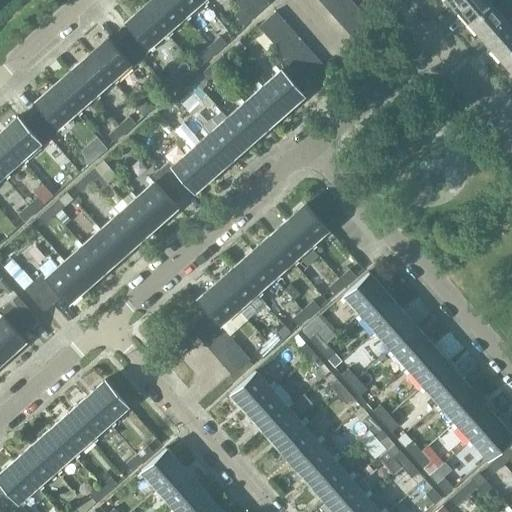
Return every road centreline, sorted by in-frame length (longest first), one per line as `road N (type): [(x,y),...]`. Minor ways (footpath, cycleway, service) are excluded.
road 1 (residential): [(511,380),(304,148)]
road 2 (residential): [(111,324),(304,148)]
road 3 (residential): [(111,324),(275,511)]
road 4 (residential): [(304,148),(430,35)]
road 5 (residential): [(0,424),(111,324)]
road 6 (residential): [(0,83),(95,0)]
road 7 (residential): [(511,125),(430,35)]
